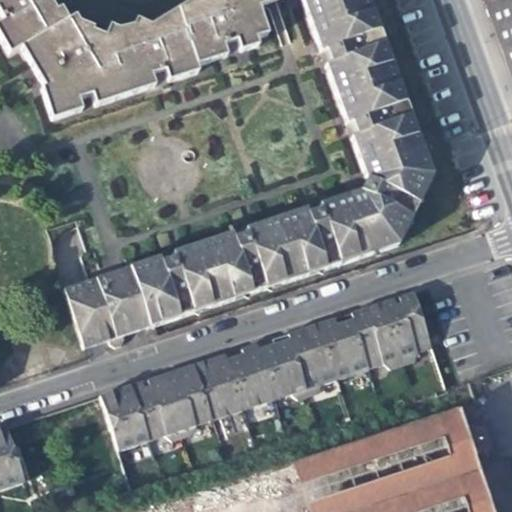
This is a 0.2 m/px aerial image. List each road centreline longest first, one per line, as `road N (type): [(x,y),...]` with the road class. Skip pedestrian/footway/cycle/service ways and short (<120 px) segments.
road 1 (residential): [(0,408),(511,239)]
road 2 (residential): [(511,171),(450,0)]
